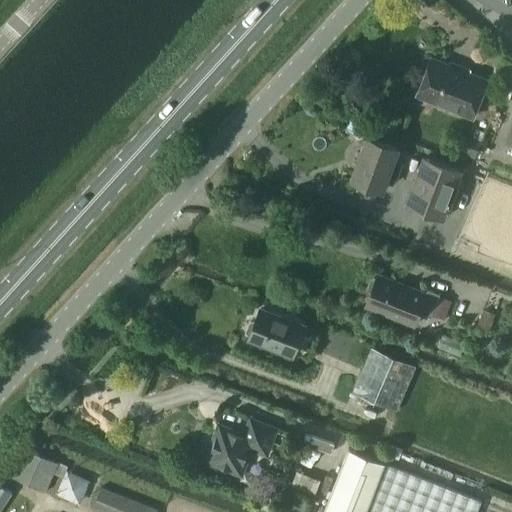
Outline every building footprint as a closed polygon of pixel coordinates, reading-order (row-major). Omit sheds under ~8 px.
[(488,79),(432,57),(417,94),(473,116),(488,79)] [(460,136),(455,150),(475,157),(480,143),(460,136)] [(368,137),(353,179),(383,189),(389,173),(398,176),(403,163),(394,159),(398,148),(368,137)] [(407,204),(443,218),(461,170),(425,157),(407,204)] [(372,278),(368,288),(371,292),(367,305),(415,324),(420,311),(432,316),(441,293),(428,288),(427,293),(379,274),(377,277),(372,278)] [(249,338),(293,355),(305,325),(261,308),(256,321),(251,321),(247,331),(251,335),(249,338)] [(483,309),(475,330),(488,334),(496,314),(483,309)] [(417,364),(371,347),(353,392),(399,410),(417,364)] [(237,430),(219,423),(210,446),(208,445),(202,461),(227,471),(227,468),(242,474),(252,448),(254,449),(259,436),(272,441),(277,428),(251,417),(246,430),(238,428),(237,430)] [(54,472),(63,476),(68,466),(25,446),(12,475),(46,491),(54,472)] [(348,448),(323,511),(475,511),(480,499),(385,463),(348,448)] [(92,508),(101,511),(157,511),(158,509),(102,486),(92,508)]
